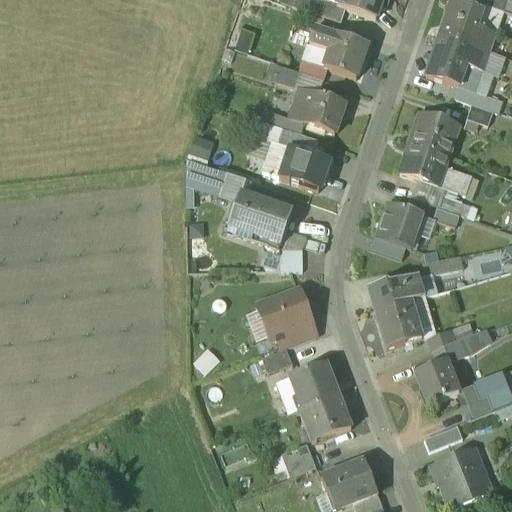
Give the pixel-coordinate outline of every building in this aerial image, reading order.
[(338,7),(317,0),(308,0),(302,14),(315,19),(340,27),(345,13),(337,11),(338,7)] [(340,0),(338,7),(337,11),(345,13),(375,23),(380,10),(385,12),(389,0),(340,0)] [(511,5),(495,0),(480,0),(478,8),(502,16),(511,19),(511,5)] [(495,39),(471,30),(476,14),(451,5),(439,39),(489,56),(495,39)] [(502,16),(478,8),(476,14),(471,30),(495,39),(502,16)] [(340,27),(315,19),(310,32),(314,34),(315,32),(334,39),(334,38),(336,38),(340,27)] [(334,39),(315,32),(314,34),(309,49),(309,50),(328,56),(334,39)] [(234,54),(249,56),(251,36),(237,34),(234,54)] [(336,38),(334,38),(334,39),(328,56),(323,71),(323,72),(327,73),(355,83),(367,49),(336,38)] [(489,56),(439,39),(425,81),(454,91),(458,93),(465,71),(482,77),(489,56)] [(328,56),(309,50),(304,64),(323,71),(328,56)] [(304,64),(302,64),(298,77),(299,78),(322,85),(323,85),(327,73),(323,72),(323,71),(304,64)] [(298,77),(275,69),(269,86),(293,94),(299,78),(298,77)] [(465,71),(458,93),(474,98),(475,97),(482,77),(465,71)] [(322,85),(299,78),(293,94),(297,95),(298,94),(308,98),(308,97),(317,100),(322,85)] [(496,104),(475,97),(474,98),(458,93),(454,91),(450,103),(470,110),(492,117),(496,105),(496,104)] [(308,98),(298,94),(297,95),(288,123),(288,124),(334,140),(344,109),(317,100),(308,97),(308,98)] [(496,105),(492,117),(497,118),(500,106),(496,104),(496,105)] [(492,117),(470,110),(466,124),(487,131),(492,117)] [(458,129),(421,116),(414,135),(416,136),(413,146),(411,145),(410,148),(447,161),(458,129)] [(283,135),(260,128),(255,142),(272,148),(278,150),(283,135)] [(194,160),(211,166),(217,149),(200,143),(194,160)] [(272,148),(262,178),(268,180),(268,182),(269,182),(270,180),(278,183),(288,153),(278,150),(272,148)] [(447,161),(410,148),(399,179),(414,184),(437,192),(437,191),(443,173),(447,161)] [(328,166),(288,153),(278,183),(318,197),(328,166)] [(227,179),(186,165),(186,192),(194,194),(218,202),(227,179)] [(463,179),(443,173),(437,191),(443,193),(457,198),(463,179)] [(247,186),(227,179),(218,202),(236,208),(239,199),(242,200),(247,186)] [(437,192),(414,184),(408,203),(436,213),(441,199),(441,200),(443,193),(437,191),(437,192)] [(242,200),(239,199),(236,208),(227,233),(280,251),(292,217),(242,200)] [(441,200),(441,199),(436,213),(457,220),(461,206),(441,200)] [(421,219),(387,207),(374,242),(405,253),(409,254),(421,219)] [(457,220),(436,213),(432,225),(454,233),(458,220),(457,220)] [(405,253),(374,242),(370,254),(401,265),(405,253)] [(301,265),(301,254),(280,254),(280,265),(301,265)] [(443,264),(445,277),(460,274),(457,261),(443,264)] [(443,264),(422,268),(424,281),(445,277),(443,264)] [(302,276),(301,265),(280,265),(280,277),(302,276)] [(387,286),(367,291),(374,315),(409,306),(419,303),(413,282),(388,289),(387,286)] [(296,296),(255,312),(268,346),(276,343),(281,357),(285,355),(314,344),(308,327),(307,328),(302,315),(303,314),(296,296)] [(409,306),(374,315),(385,353),(420,344),(409,306)] [(449,334),(454,348),(473,341),(467,327),(449,334)] [(449,334),(426,343),(431,357),(433,356),(454,348),(449,334)] [(454,348),(433,356),(438,368),(445,365),(446,368),(447,368),(470,360),(489,348),(484,336),(473,341),(454,348)] [(205,380),(219,365),(206,353),(192,368),(205,380)] [(281,357),(260,365),(266,379),(291,369),(285,355),(281,357)] [(438,368),(413,378),(426,411),(457,399),(458,398),(457,396),(446,368),(445,365),(438,368)] [(325,369),(289,382),(301,414),(337,400),(325,369)] [(511,375),(502,379),(511,404),(511,375)] [(511,404),(502,379),(472,391),(478,406),(486,403),(491,416),(491,417),(511,408),(511,404)] [(472,391),(457,396),(458,398),(457,399),(468,425),(491,416),(486,403),(478,406),(472,391)] [(301,414),(298,415),(303,429),(308,427),(314,443),(331,437),(332,440),(350,434),(337,400),(301,414)] [(456,431),(423,443),(428,456),(461,443),(456,431)] [(306,450),(285,459),(294,481),(315,473),(306,450)] [(473,456),(435,472),(449,511),(488,495),(473,456)] [(362,467),(320,484),(326,498),(327,499),(330,498),(335,511),(341,511),(353,507),(376,498),(369,481),(367,481),(362,467)] [(335,511),(330,498),(327,499),(326,498),(316,503),(320,511),(335,511)] [(376,498),(353,507),(354,511),(381,511),(376,498)]
